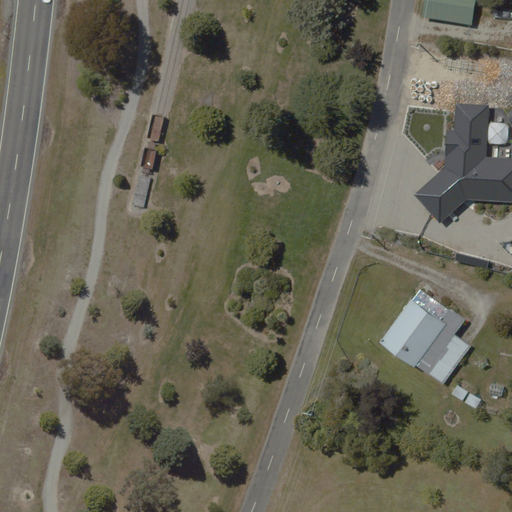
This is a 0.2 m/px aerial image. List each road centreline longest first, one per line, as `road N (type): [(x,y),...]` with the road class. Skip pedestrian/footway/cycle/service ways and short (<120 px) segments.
road 1 (residential): [(251,511),(363,185),(404,0)]
road 2 (trunk): [(0,257),(35,0)]
